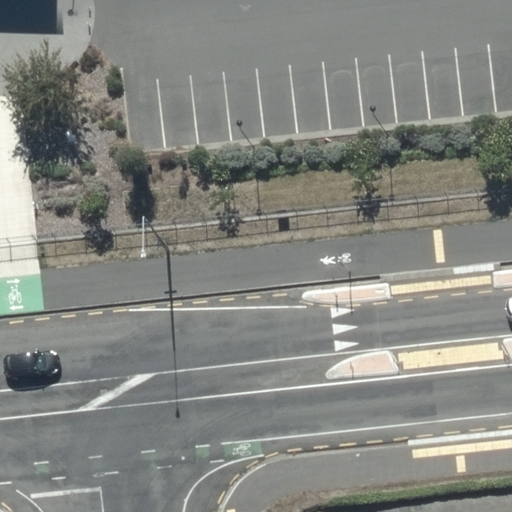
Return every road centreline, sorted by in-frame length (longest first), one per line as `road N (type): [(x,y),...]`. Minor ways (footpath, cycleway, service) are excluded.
road 1 (tertiary): [(112,390),(511,345)]
road 2 (unclassified): [(112,390),(125,511)]
